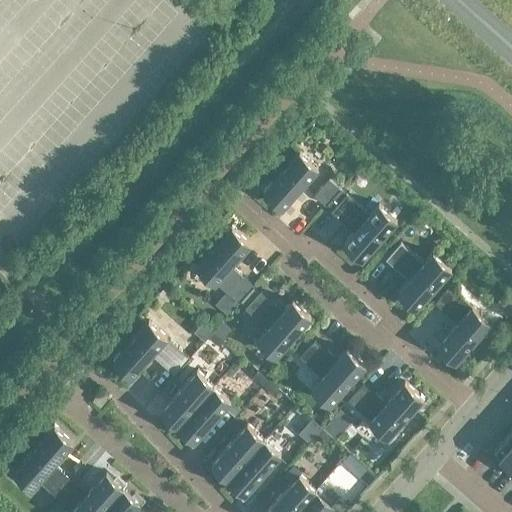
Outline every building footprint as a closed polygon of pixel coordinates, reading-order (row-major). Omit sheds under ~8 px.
[(284,205),(318,167),(300,150),(266,189),(284,205)] [(326,204),(341,187),(329,177),(314,194),(326,204)] [(363,257),(398,219),(379,202),(370,213),(347,193),(332,209),(355,230),(345,241),(363,257)] [(198,264),(227,290),(216,303),(228,314),(255,284),(232,264),(251,242),(232,226),(198,264)] [(398,269),(413,252),(401,241),(386,258),(398,269)] [(418,306),(452,267),(434,251),(424,262),(413,252),(398,269),(409,279),(399,289),(418,306)] [(446,312),(462,295),(450,284),(435,301),(446,312)] [(311,315),(293,299),(283,310),(261,289),(246,306),(268,327),(259,337),(277,354),(311,315)] [(491,321),(473,304),(462,295),(446,312),(457,322),(438,343),(457,359),(491,321)] [(115,358),(133,374),(152,353),(175,373),(190,356),(149,319),(115,358)] [(225,339),(214,329),(210,334),(220,344),(225,339)] [(366,364),(348,347),(338,358),(315,338),(300,355),(323,375),(313,386),(332,402),(366,364)] [(179,423),(214,384),(197,369),(162,408),(179,423)] [(254,374),(264,383),(269,378),(258,369),(254,374)] [(279,387),(269,378),(264,383),(274,392),(279,387)] [(360,409),(371,419),(389,435),(424,397),(405,380),(386,402),(375,392),(360,409)] [(363,381),(348,398),(360,409),(375,392),(363,381)] [(231,399),(214,384),(179,423),(196,438),(231,399)] [(101,405),(106,399),(100,393),(95,398),(101,405)] [(323,427),(312,417),(308,423),(299,432),(310,441),(318,432),(323,427)] [(229,476),(264,438),(246,422),(212,461),(229,476)] [(54,462),(73,441),(55,425),(14,470),(33,487),(39,480),(62,500),(77,483),(54,462)] [(333,436),(323,427),(318,432),(328,441),(333,436)] [(511,431),(495,449),(511,464),(511,431)] [(281,452),(264,438),(229,476),(246,491),(281,452)] [(73,511),(100,511),(123,486),(107,470),(72,510),(73,511)] [(295,511),(317,488),(300,473),(264,511),(295,511)] [(130,511),(140,501),(123,486),(100,511),(130,511)] [(318,488),(317,488),(295,511),(325,511),(331,505),(315,491),(318,488)]
